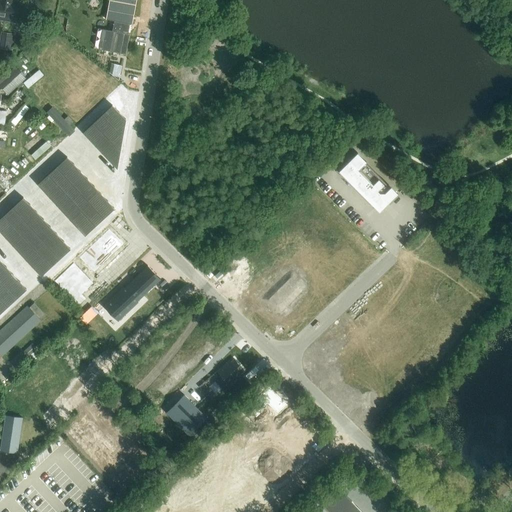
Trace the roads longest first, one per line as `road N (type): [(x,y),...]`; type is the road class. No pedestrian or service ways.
road 1 (residential): [(161,0),(133,216),(282,362)]
road 2 (residential): [(282,362),(434,511)]
road 3 (residential): [(282,362),(390,257),(388,239)]
